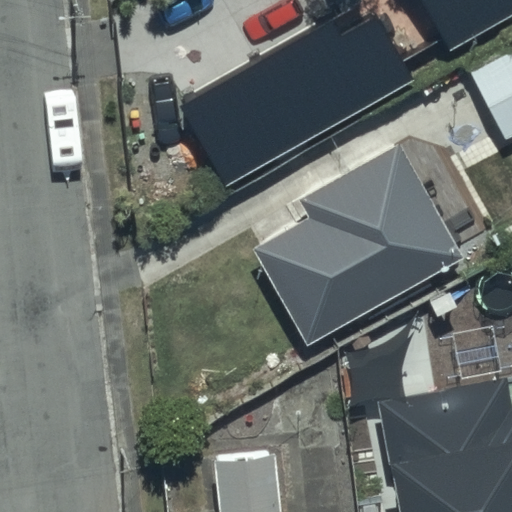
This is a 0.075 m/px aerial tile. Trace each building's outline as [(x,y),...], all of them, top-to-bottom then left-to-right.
[(511,0),(420,0),(450,52),(511,17),(511,0)] [(257,7),(176,24),(186,70),(267,54),(257,7)] [(330,21),(180,104),(226,186),(414,81),(377,16),(339,37),(330,21)] [(511,37),(457,65),(492,134),(511,123),(511,37)] [(158,99),(111,107),(124,189),(172,181),(158,99)] [(388,139),(288,194),(298,214),(238,247),(288,340),(450,252),(388,139)] [(488,375),(364,395),(376,446),(356,449),(366,511),(511,511),(511,505),(504,460),(511,459),(511,400),(493,404),(488,375)] [(265,511),(261,446),(200,450),(203,511),(265,511)]
